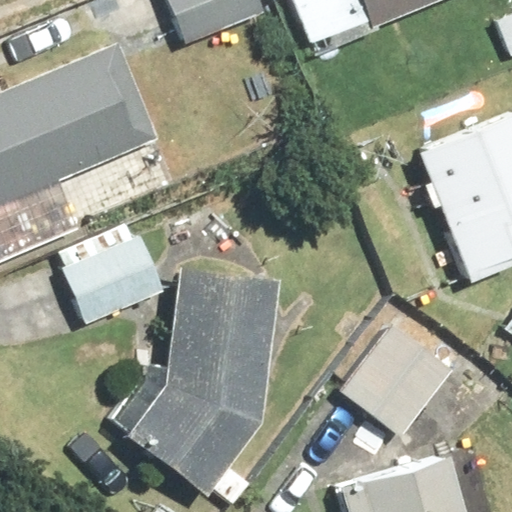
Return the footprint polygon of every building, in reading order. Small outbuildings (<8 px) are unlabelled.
[(261,0),(155,0),(176,48),(266,11),(261,0)] [(359,28),(348,0),(279,0),(300,52),(359,28)] [(359,0),(369,23),(421,0),(359,0)] [(511,12),(488,21),(504,61),(511,57),(511,12)] [(0,197),(154,133),(112,34),(0,80),(0,197)] [(511,100),(411,144),(466,270),(511,250),(511,100)] [(131,215),(47,253),(79,324),(163,287),(131,215)] [(199,485),(256,419),(274,276),(177,264),(164,368),(121,418),(199,485)] [(511,305),(494,328),(511,341),(511,305)] [(451,366),(381,316),(327,392),(397,442),(451,366)] [(461,511),(445,452),(338,481),(346,511),(461,511)]
